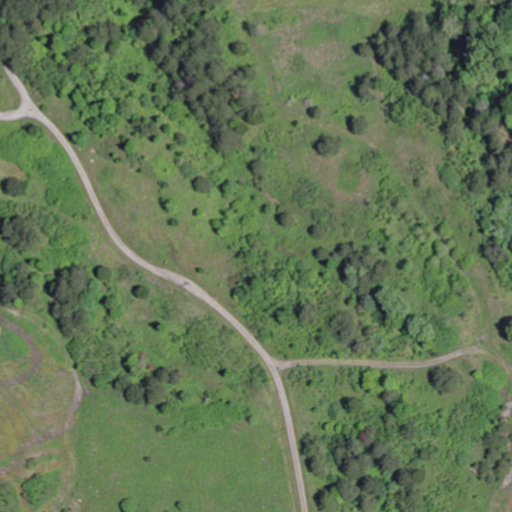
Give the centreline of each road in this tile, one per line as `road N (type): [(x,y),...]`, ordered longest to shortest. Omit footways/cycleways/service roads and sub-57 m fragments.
road 1 (residential): [(511,322),(467,308),(426,321),(394,351),(374,394),(311,453),(259,482),(223,474),(193,442),(180,384),(180,203),(199,109)]
road 2 (residential): [(511,221),(454,170),(355,57),(334,57),(306,76),(199,109),(160,92),(117,56),(69,0)]
